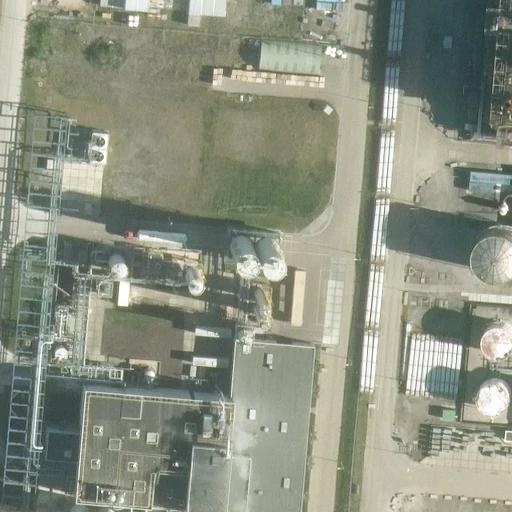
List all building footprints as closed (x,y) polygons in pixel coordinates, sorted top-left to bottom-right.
[(99,0),(99,6),(148,10),(148,0),(99,0)] [(189,0),(187,26),(199,27),(200,15),(225,16),(225,0),(189,0)] [(511,0),(479,0),(476,42),(501,44),(498,83),(473,81),(467,146),(495,148),(498,116),(511,117),(511,0)] [(259,71),(319,76),(321,46),(261,41),(259,71)] [(89,161),(106,162),(108,132),(91,131),(89,161)] [(471,195),(471,171),(453,171),(453,195),(471,195)] [(491,267),(511,266),(511,219),(490,221),(491,267)] [(225,258),(280,262),(282,232),(228,227),(225,258)] [(118,250),(116,250),(114,250),(113,250),(111,251),(110,252),(108,253),(107,254),(106,255),(105,257),(104,259),(104,260),(103,262),(103,264),(104,266),(104,267),(105,269),(106,271),(107,272),(108,273),(110,274),(111,275),(113,276),(115,276),(116,276),(118,276),(120,276),(122,275),(123,275),(125,274),(126,272),(127,271),(128,270),(129,268),(130,266),(130,265),(130,263),(130,261),(130,259),(129,258),(128,256),(127,255),(126,253),(125,252),(123,251),(121,251),(120,250),(118,250)] [(116,304),(126,305),(129,281),(119,280),(116,304)] [(489,344),(511,353),(511,315),(503,312),(489,344)] [(300,511),(314,345),(252,340),(253,325),(236,324),(230,395),(79,382),(75,429),(47,427),(44,455),(73,457),(69,496),(146,503),(145,511),(221,511),(222,509),(259,511),(300,511)] [(194,333),(230,336),(230,328),(194,326),(194,333)] [(191,363),(227,366),(227,359),(192,356),(191,363)] [(472,421),(511,419),(511,375),(487,377),(488,398),(471,399),(472,421)]
